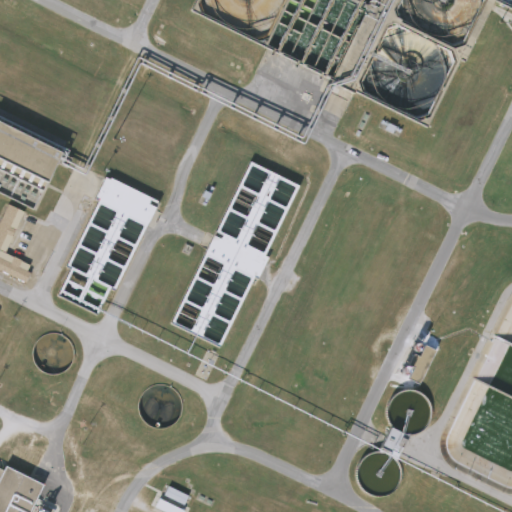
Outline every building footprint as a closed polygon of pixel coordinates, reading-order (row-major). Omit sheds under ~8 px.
[(511,0),(511,10),(494,1),(464,62),(459,59),(426,127),(190,11),(195,0),(511,0)] [(0,117),(68,151),(54,181),(51,180),(37,210),(0,191),(0,117)] [(298,187),(263,256),(267,258),(256,280),(253,279),(218,348),(170,324),(204,255),(203,255),(250,163),(298,187)] [(104,178),(108,180),(109,178),(157,203),(113,291),(109,289),(95,316),(56,296),(69,270),(65,267),(98,202),(93,199),(104,178)] [(13,216),(15,216),(18,210),(22,212),(17,224),(12,221),(9,228),(14,230),(10,237),(5,235),(2,242),(6,244),(0,256),(0,259),(10,264),(12,258),(20,261),(17,268),(19,269),(22,263),(27,265),(24,271),(29,274),(24,284),(0,272),(0,219),(7,205),(16,210),(13,216)] [(401,354),(396,366),(400,368),(395,379),(407,384),(422,350),(412,345),(407,356),(401,354)] [(440,351),(423,385),(410,379),(416,367),(413,365),(418,354),(422,356),(428,345),(440,351)] [(378,496),(368,493),(359,486),(355,477),(356,465),(359,459),(365,454),(378,450),(390,424),(387,418),(386,410),(387,402),(391,395),(397,391),(403,388),(412,388),(419,391),(425,396),(430,404),(431,411),(429,420),(426,425),(421,430),(408,434),(396,459),(399,466),(401,472),(400,479),(397,486),(389,493),(378,496)] [(388,432),(377,427),(368,447),(379,452),(388,432)] [(38,454),(27,475),(47,486),(34,511),(0,511),(0,467),(7,471),(10,467),(6,465),(16,444),(38,454)] [(171,505),(176,495),(155,486),(151,496),(171,505)] [(170,511),(172,510),(146,498),(142,507),(152,511),(170,511)]
